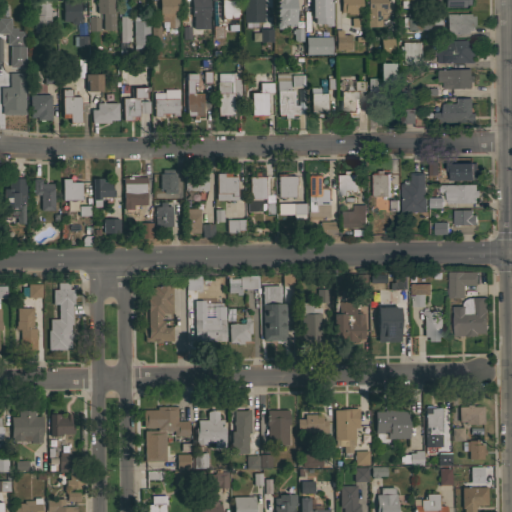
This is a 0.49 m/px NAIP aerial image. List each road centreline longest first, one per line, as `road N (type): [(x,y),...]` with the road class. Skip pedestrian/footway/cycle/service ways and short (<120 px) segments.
road 1 (residential): [(511,252),(0,259)]
road 2 (residential): [(511,150),(0,153)]
road 3 (residential): [(484,377),(0,382)]
road 4 (residential): [(128,511),(125,280),(111,259)]
road 5 (residential): [(111,259),(97,280),(100,511)]
road 6 (residential): [(507,0),(511,201)]
